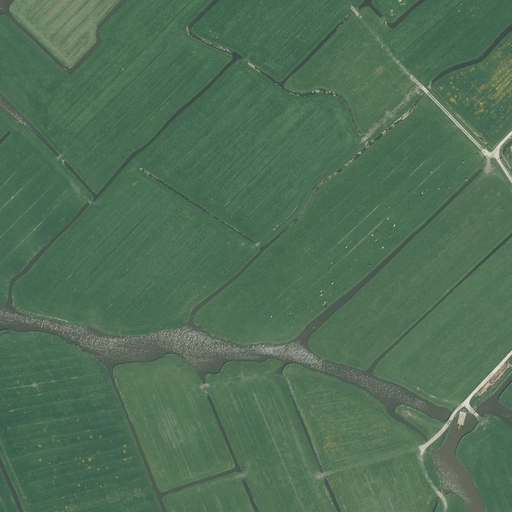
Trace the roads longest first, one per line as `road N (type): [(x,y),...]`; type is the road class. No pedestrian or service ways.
road 1 (track): [(496,151),(482,150),(351,7)]
road 2 (track): [(317,477),(423,447),(443,511)]
